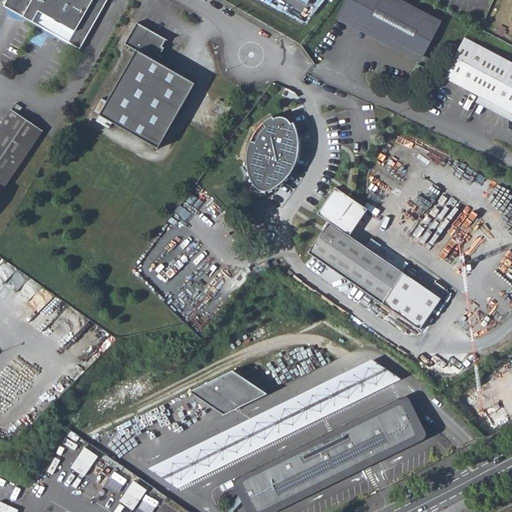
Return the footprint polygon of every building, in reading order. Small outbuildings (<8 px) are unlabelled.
[(7,0),(4,6),(80,49),(107,0),(7,0)] [(397,0),(345,0),(335,21),(420,63),(441,22),(397,0)] [(137,52),(98,118),(155,152),(193,86),(158,65),(163,58),(161,57),(165,50),(162,48),(167,41),(138,24),(125,45),(137,52)] [(511,64),(463,39),(442,79),(478,97),(511,114),(511,64)] [(511,114),(478,97),(474,104),(511,123),(511,114)] [(220,99),(214,110),(226,116),(232,106),(220,99)] [(0,193),(43,132),(18,115),(22,109),(16,105),(0,127),(0,193)] [(246,158),(246,159),(247,173),(251,184),(259,190),(267,191),(271,190),(277,186),(288,175),(294,164),(298,150),(297,136),(293,123),(290,125),(288,121),(284,118),(278,117),(273,119),(272,116),(261,124),(254,133),(248,145),(246,158)] [(419,330),(440,299),(375,254),(379,247),(369,241),(365,247),(349,236),(367,210),(334,188),(316,214),(328,222),(307,253),(419,330)] [(369,241),(379,247),(380,245),(371,239),(369,241)] [(370,360),(146,468),(160,478),(174,487),(399,379),(385,370),(370,360)] [(202,384),(236,408),(265,394),(231,370),(202,384)] [(187,391),(222,414),(236,408),(202,384),(187,391)] [(258,511),(417,436),(418,436),(418,435),(419,434),(419,433),(406,407),(405,406),(404,406),(403,406),(402,406),(238,485),(237,485),(236,487),(237,488),(248,511),(258,511)] [(79,452),(68,468),(81,477),(92,461),(88,458),(90,454),(86,451),(83,455),(79,452)] [(99,462),(93,473),(99,476),(102,470),(109,474),(112,468),(99,462)] [(128,486),(116,502),(130,511),(141,495),(136,492),(139,488),(135,485),(132,489),(128,486)] [(0,511),(10,511),(12,509),(0,503),(0,511)]
